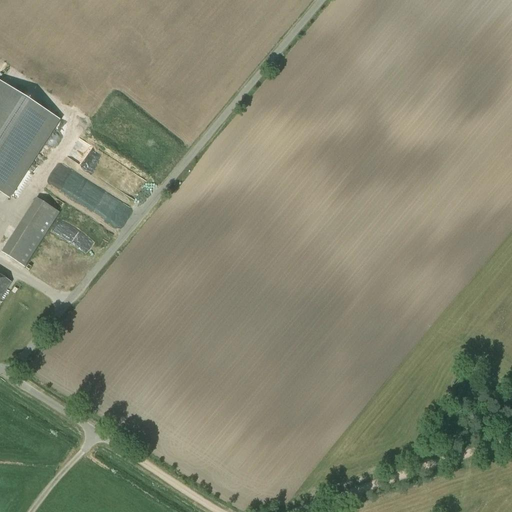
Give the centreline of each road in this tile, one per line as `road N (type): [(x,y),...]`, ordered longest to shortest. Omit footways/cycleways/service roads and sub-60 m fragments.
road 1 (unclassified): [(5,375),(320,0)]
road 2 (track): [(282,511),(511,437)]
road 3 (track): [(97,436),(215,511)]
